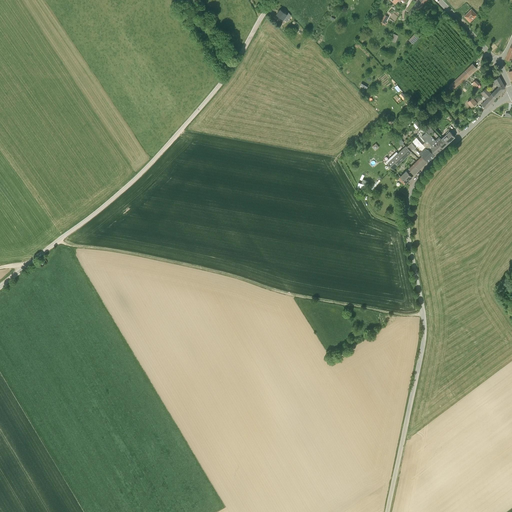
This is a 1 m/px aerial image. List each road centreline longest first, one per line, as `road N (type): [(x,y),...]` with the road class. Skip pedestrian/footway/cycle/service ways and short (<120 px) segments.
road 1 (unclassified): [(0,286),(148,166),(225,78),(274,0)]
road 2 (track): [(58,240),(288,294),(422,312)]
road 3 (unclassified): [(387,511),(424,336),(407,215)]
road 4 (residential): [(407,215),(412,189),(432,161),(511,95)]
